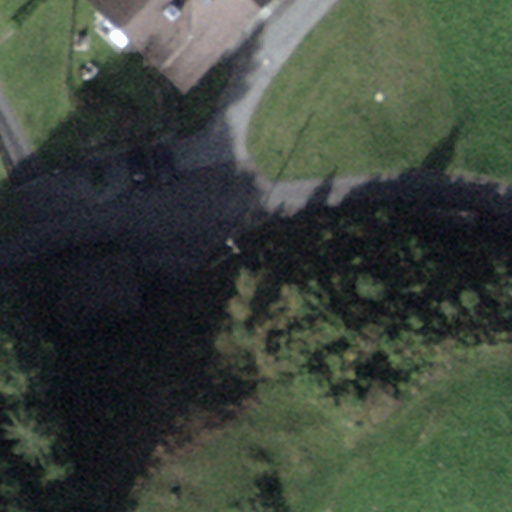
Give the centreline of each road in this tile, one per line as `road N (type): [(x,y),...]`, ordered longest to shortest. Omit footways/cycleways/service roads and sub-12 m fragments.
road 1 (unclassified): [(192,208),(402,189),(511,202)]
road 2 (unclassified): [(316,0),(250,85),(192,208)]
road 3 (unclassified): [(0,263),(192,208)]
